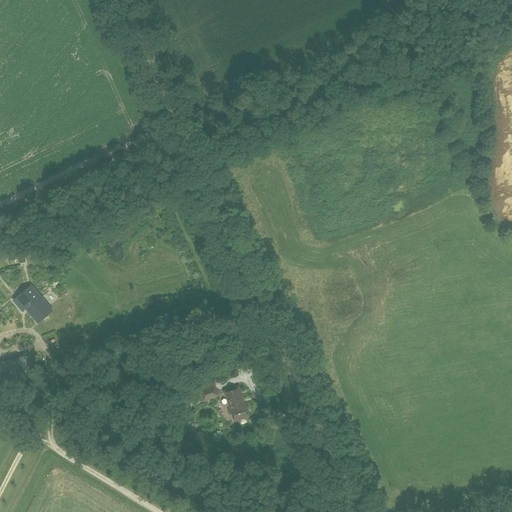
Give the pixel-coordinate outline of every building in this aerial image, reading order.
[(16,273),(0,286),(8,296),(12,293),(23,305),(35,295),(16,273)] [(48,323),(50,333),(85,324),(86,329),(87,328),(81,304),(73,306),(75,313),(66,316),(66,318),(48,323)] [(219,396),(216,383),(199,389),(203,402),(219,396)] [(240,387),(225,392),(224,392),(234,422),(249,417),(246,409),(245,409),(242,399),(243,398),(240,387)] [(223,397),(208,402),(212,411),(226,406),(223,397)]
